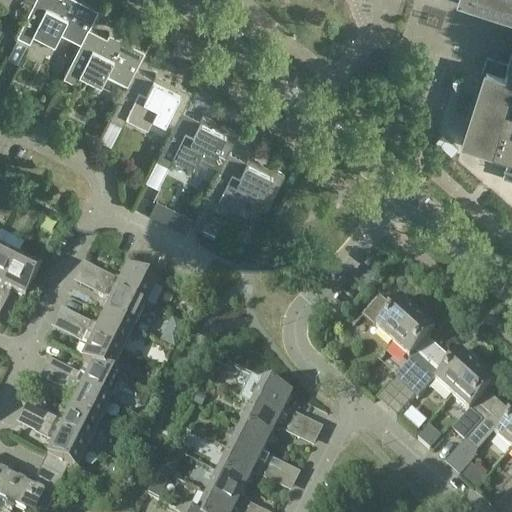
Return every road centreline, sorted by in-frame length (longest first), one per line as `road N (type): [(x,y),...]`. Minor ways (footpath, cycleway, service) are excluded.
road 1 (tertiary): [(182,0),(401,194)]
road 2 (residential): [(355,403),(298,352),(294,322),(401,194)]
road 3 (residential): [(98,206),(26,356)]
road 4 (residential): [(479,511),(355,403)]
road 5 (tertiary): [(401,194),(511,294)]
road 6 (residential): [(0,120),(91,167),(100,182),(98,206)]
road 7 (residential): [(293,511),(355,403)]
